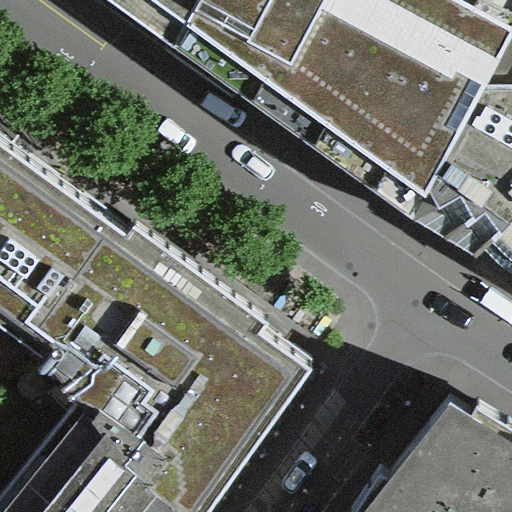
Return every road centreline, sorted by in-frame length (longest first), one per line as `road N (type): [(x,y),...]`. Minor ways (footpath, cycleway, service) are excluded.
road 1 (unclassified): [(423,298),(14,0)]
road 2 (unclassified): [(259,511),(423,298)]
